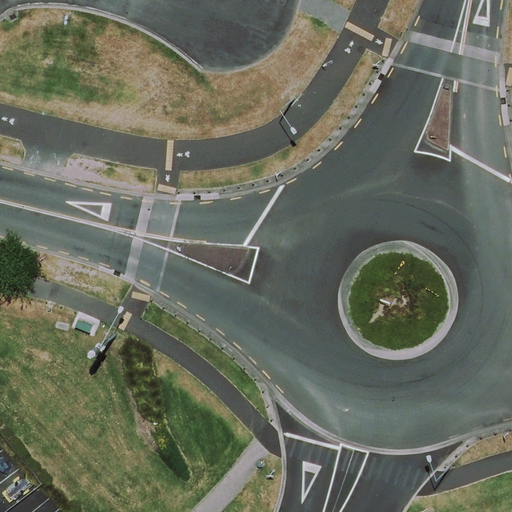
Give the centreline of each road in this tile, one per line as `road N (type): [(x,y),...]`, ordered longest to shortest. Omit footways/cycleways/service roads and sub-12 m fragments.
road 1 (unclassified): [(413,220),(450,240),(473,276),(474,318),(444,365),(391,381),(355,371),(328,346),(314,311),(317,274)]
road 2 (unclassified): [(0,200),(317,274)]
road 3 (unclassified): [(466,0),(413,220)]
road 4 (unclassified): [(317,274),(345,235),(389,218),(413,220)]
